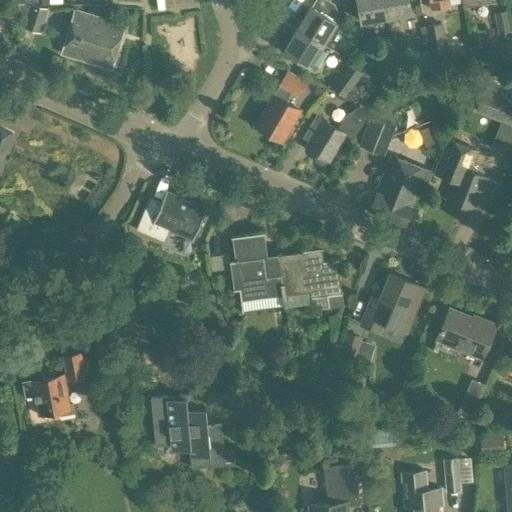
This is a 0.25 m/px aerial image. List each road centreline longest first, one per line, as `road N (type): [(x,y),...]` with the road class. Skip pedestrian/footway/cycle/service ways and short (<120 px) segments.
road 1 (residential): [(511,290),(172,146)]
road 2 (residential): [(0,261),(110,227),(140,176),(172,146)]
road 3 (residential): [(0,73),(172,146)]
road 4 (residential): [(172,146),(227,73),(235,47),(220,0)]
